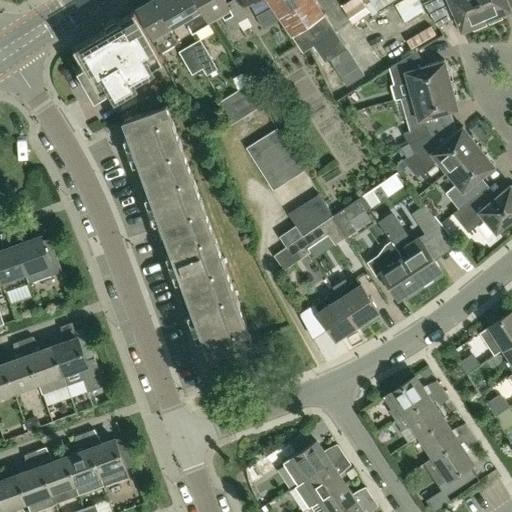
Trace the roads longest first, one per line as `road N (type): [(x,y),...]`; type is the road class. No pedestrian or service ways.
road 1 (residential): [(183,440),(100,211),(9,49)]
road 2 (residential): [(511,265),(415,339),(328,389)]
road 3 (residential): [(328,389),(183,440)]
road 4 (residential): [(328,389),(409,511)]
